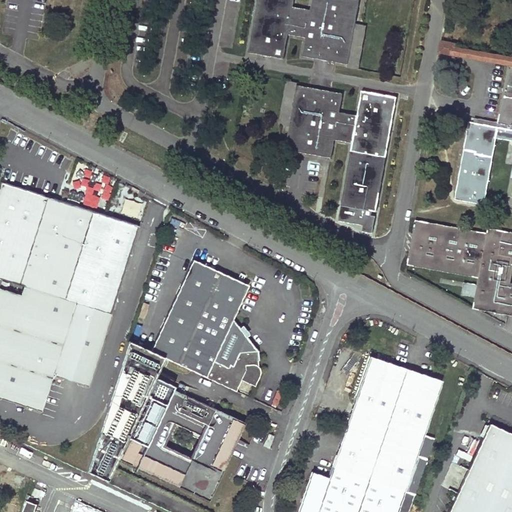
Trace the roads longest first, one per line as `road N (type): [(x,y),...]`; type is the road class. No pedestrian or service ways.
road 1 (residential): [(340,278),(0,101)]
road 2 (unclassified): [(329,329),(272,511)]
road 3 (residential): [(511,370),(364,291)]
